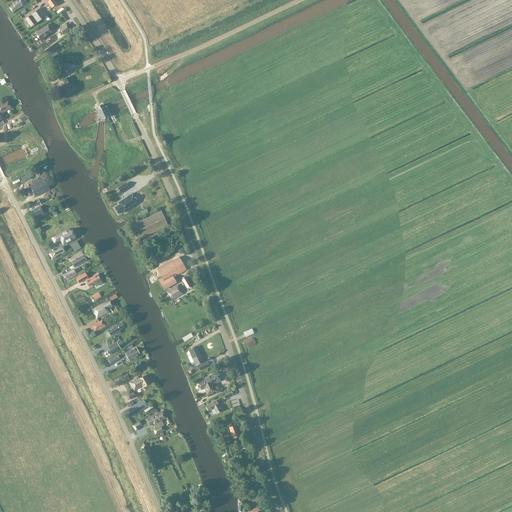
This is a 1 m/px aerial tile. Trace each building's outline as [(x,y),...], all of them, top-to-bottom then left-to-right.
[(13,6),(9,8),(13,13),(25,4),(22,0),(14,0),(15,1),(15,2),(12,4),(13,6)] [(51,0),(48,3),(45,5),(47,7),(50,5),(52,8),(56,5),(52,0),(51,0)] [(42,8),(25,19),(31,28),(47,16),(42,8)] [(70,30),(66,24),(59,29),(64,35),(70,30)] [(48,25),(36,34),(41,40),(53,32),(48,25)] [(59,70),(64,67),(58,58),(54,61),(59,70)] [(65,93),(73,89),(67,78),(63,80),(65,85),(62,86),(65,93)] [(0,126),(4,124),(2,120),(0,115),(0,113),(2,113),(2,112),(10,108),(6,101),(0,104),(0,126)] [(101,105),(97,108),(99,111),(98,111),(100,115),(102,120),(108,117),(106,112),(104,108),(103,109),(101,105)] [(29,175),(21,178),(23,183),(31,179),(29,175)] [(32,187),(36,195),(39,193),(40,194),(45,192),(44,190),(49,188),(45,181),(32,187)] [(119,203),(120,205),(114,209),(118,214),(123,210),(125,213),(139,204),(138,203),(149,196),(143,187),(119,203)] [(35,218),(44,214),(40,207),(32,211),(35,218)] [(161,211),(131,226),(137,240),(168,226),(161,211)] [(63,242),(64,241),(66,244),(71,241),(70,239),(75,237),(73,232),(68,235),(66,231),(61,233),(61,234),(53,238),(56,243),(62,240),(63,242)] [(74,243),(70,245),(74,252),(78,250),(74,243)] [(66,252),(63,247),(55,251),(58,257),(66,252)] [(69,260),(74,268),(87,261),(81,252),(69,260)] [(157,270),(162,279),(158,281),(163,290),(176,283),(173,278),(186,270),(179,257),(157,270)] [(64,275),(67,280),(68,281),(74,277),(77,275),(76,274),(74,269),(64,275)] [(77,278),(80,284),(86,280),(87,282),(86,282),(89,287),(100,280),(97,275),(89,280),(85,274),(77,278)] [(182,280),(187,289),(192,286),(187,278),(182,280)] [(166,292),(168,295),(162,298),(165,302),(170,299),(171,301),(183,294),(178,286),(166,292)] [(92,310),(97,319),(109,312),(107,309),(112,307),(110,302),(105,304),(105,303),(92,310)] [(102,321),(92,326),(96,332),(105,326),(102,321)] [(112,328),(107,331),(110,336),(115,333),(116,336),(121,333),(119,331),(125,328),(124,326),(122,322),(116,325),(111,327),(112,328)] [(243,333),(245,338),(254,334),(252,329),(250,329),(243,333)] [(112,355),(121,349),(116,342),(107,348),(112,355)] [(203,362),(196,347),(189,351),(196,366),(203,362)] [(136,348),(126,354),(128,358),(129,360),(133,357),(134,358),(140,355),(136,348)] [(200,371),(209,367),(207,363),(198,367),(200,371)] [(220,381),(216,373),(197,382),(201,390),(204,389),(207,395),(216,391),(213,385),(220,381)] [(130,383),(135,391),(142,386),(143,388),(150,384),(145,376),(139,379),(138,378),(130,383)] [(232,394),(231,391),(223,394),(225,400),(233,396),(232,394)] [(144,400),(127,411),(131,417),(148,407),(144,400)] [(222,411),(219,406),(221,405),(220,403),(218,404),(216,401),(206,406),(209,411),(214,409),(217,414),(222,411)] [(150,406),(144,411),(147,415),(153,411),(150,406)] [(161,420),(165,418),(162,412),(150,418),(156,429),(154,430),(156,435),(164,431),(162,426),(164,425),(161,420)] [(140,421),(133,426),(136,431),(139,429),(138,428),(142,425),(140,421)] [(229,428),(233,439),(239,437),(235,426),(229,428)]
